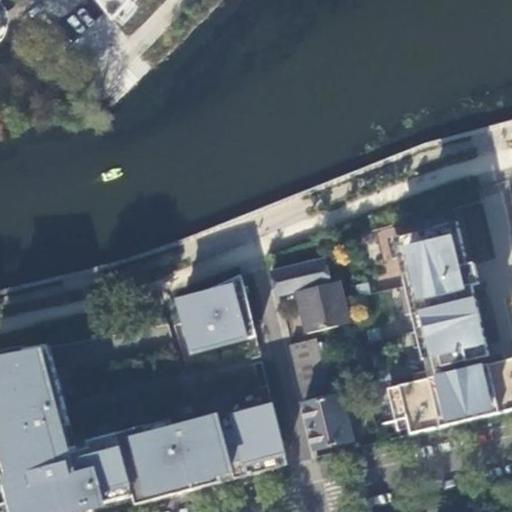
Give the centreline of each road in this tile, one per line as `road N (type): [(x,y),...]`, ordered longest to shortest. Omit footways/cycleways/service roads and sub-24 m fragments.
road 1 (residential): [(249,253),(314,501)]
road 2 (residential): [(511,453),(314,501)]
